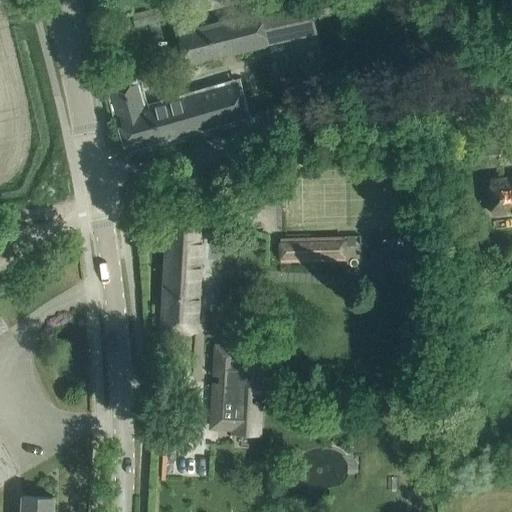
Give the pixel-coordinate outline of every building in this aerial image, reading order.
[(317,32),(309,0),(306,0),(178,33),(187,65),(317,32)] [(338,0),(314,0),(319,18),(342,12),(338,0)] [(135,85),(112,91),(128,149),(246,115),(238,85),(143,112),(135,85)] [(511,177),(490,180),(494,215),(511,213),(511,177)] [(265,197),(277,197),(277,181),(265,181),(265,197)] [(162,330),(196,331),(202,219),(168,217),(162,330)] [(344,236),(280,237),(281,261),(345,260),(344,236)] [(212,426),(235,428),(235,420),(259,421),(260,403),(264,403),(266,375),(262,374),(263,360),(236,359),(236,347),(217,346),(215,374),(222,374),(221,384),(215,383),(212,426)] [(0,481),(16,472),(0,445),(0,481)] [(52,511),(53,497),(23,495),(22,511),(52,511)]
